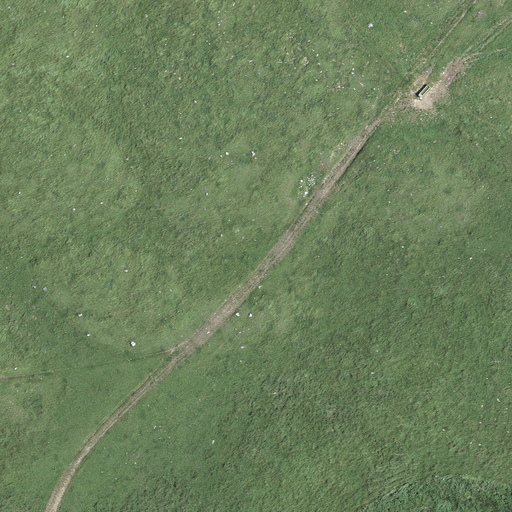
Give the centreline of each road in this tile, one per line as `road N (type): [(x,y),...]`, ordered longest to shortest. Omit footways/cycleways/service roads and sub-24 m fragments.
road 1 (track): [(467,0),(311,211),(81,456),(50,511)]
road 2 (track): [(0,377),(27,379),(184,348)]
